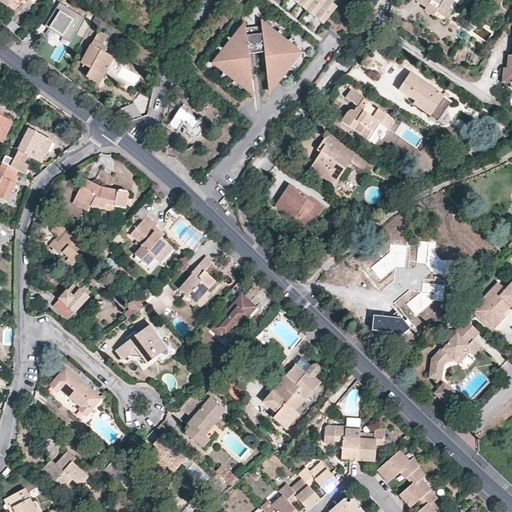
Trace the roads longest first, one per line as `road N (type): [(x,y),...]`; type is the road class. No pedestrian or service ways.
road 1 (residential): [(511,506),(263,266)]
road 2 (residential): [(382,0),(245,188),(245,222),(263,266)]
road 3 (residential): [(24,334),(23,235),(39,194),(71,160),(115,134)]
road 4 (residential): [(263,266),(115,134)]
road 5 (residential): [(210,0),(173,45),(150,118),(115,134)]
road 6 (residential): [(24,334),(52,335),(141,409)]
road 7 (residential): [(115,134),(0,49)]
road 8 (residential): [(0,461),(25,385),(24,334)]
